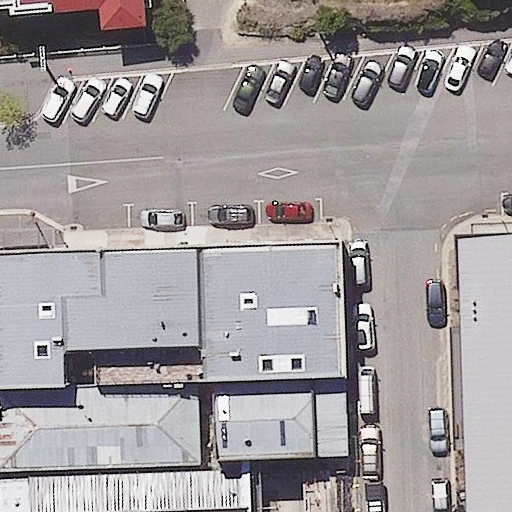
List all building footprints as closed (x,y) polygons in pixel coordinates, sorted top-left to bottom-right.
[(0,0),(0,17),(113,9),(114,33),(156,30),(153,0),(0,0)] [(511,511),(511,238),(467,240),(479,511),(511,511)] [(351,242),(0,255),(0,286),(5,394),(81,390),(82,364),(222,360),(223,385),(355,381),(351,242)] [(81,390),(5,394),(5,475),(208,473),(203,384),(81,390)] [(352,390),(225,392),(229,462),(353,458),(352,390)] [(208,473),(5,475),(6,511),(260,511),(258,471),(208,473)]
